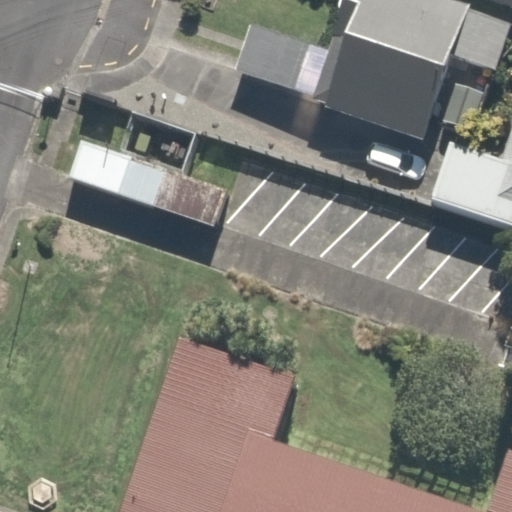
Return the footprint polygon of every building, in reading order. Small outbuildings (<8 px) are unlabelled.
[(511,39),(511,27),(441,0),(338,0),(315,57),(246,30),(228,77),(417,151),(452,61),(497,78),(511,39)] [(511,0),(441,0),(511,27),(511,0)] [(445,146),(428,215),(511,236),(511,102),(498,159),(445,146)] [(75,162),(62,200),(202,248),(215,210),(75,162)] [(511,511),(511,478),(499,474),(487,511),(422,511),(279,468),(297,408),(160,366),(115,511),(511,511)]
